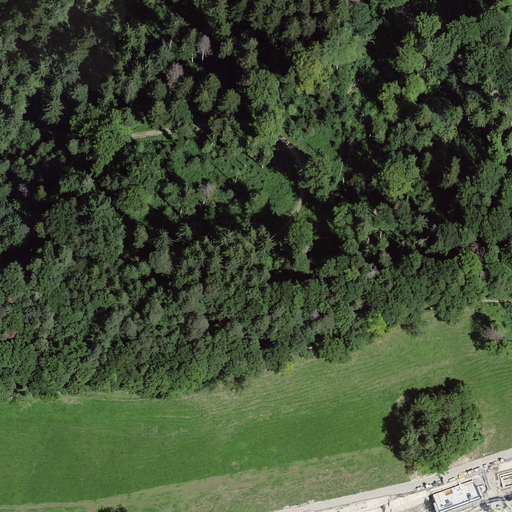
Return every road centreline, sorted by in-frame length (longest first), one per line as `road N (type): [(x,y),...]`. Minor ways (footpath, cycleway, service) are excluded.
road 1 (track): [(0,125),(91,140),(245,119),(278,129),(311,188),(299,219),(261,243),(162,259),(0,260)]
road 2 (track): [(0,382),(130,386),(216,375),(418,313),(477,299),(511,301)]
road 3 (track): [(511,454),(307,511)]
road 4 (track): [(511,105),(394,0)]
